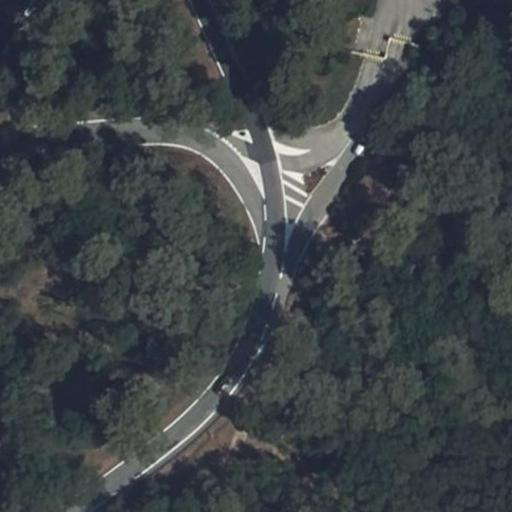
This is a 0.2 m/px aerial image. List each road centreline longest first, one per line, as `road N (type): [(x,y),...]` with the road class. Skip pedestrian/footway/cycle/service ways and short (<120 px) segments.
road 1 (track): [(511,134),(478,149),(387,380),(319,471),(306,511)]
road 2 (tertiary): [(74,511),(189,427),(230,372),(253,335),(270,276),(272,218)]
road 3 (track): [(222,448),(306,333),(333,246),(302,232)]
road 4 (tertiary): [(208,144),(140,129),(0,143)]
road 5 (tertiary): [(265,149),(203,0)]
